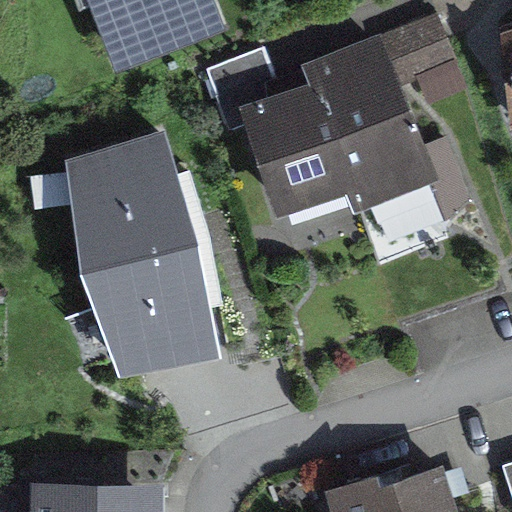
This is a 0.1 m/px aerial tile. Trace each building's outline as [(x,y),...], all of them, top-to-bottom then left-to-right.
[(214,0),(87,0),(113,69),(225,27),(214,0)] [(320,90),(352,180),(360,203),(428,179),(378,43),(311,67),(320,90)] [(352,180),(320,90),(251,115),(284,205),(352,180)] [(165,122),(66,151),(82,262),(121,363),(218,340),(196,230),(165,122)] [(460,511),(442,445),(333,476),(343,511),(460,511)] [(166,511),(167,470),(47,469),(46,511),(166,511)]
